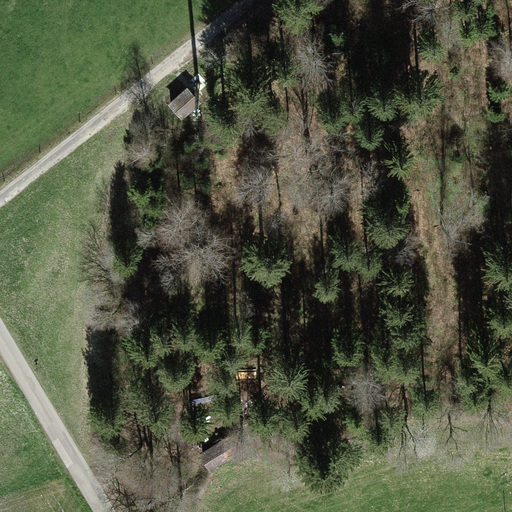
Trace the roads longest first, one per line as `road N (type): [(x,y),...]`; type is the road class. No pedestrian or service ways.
road 1 (track): [(260,0),(0,209)]
road 2 (unclassified): [(0,341),(104,511)]
